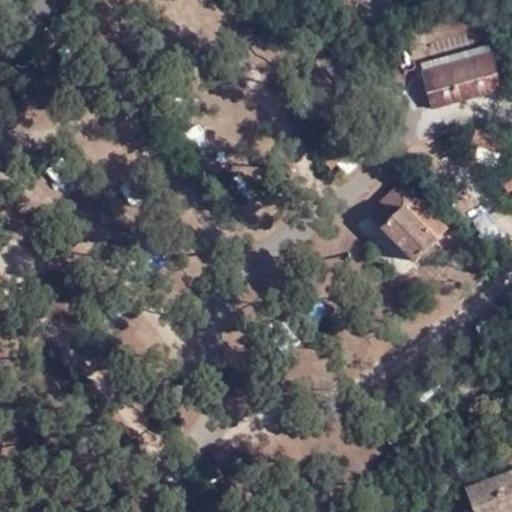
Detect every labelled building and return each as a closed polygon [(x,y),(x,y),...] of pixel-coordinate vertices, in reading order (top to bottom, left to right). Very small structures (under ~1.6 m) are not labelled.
[(488,48),(480,50),(489,81),(453,91),(455,98),(499,85),(488,48)] [(426,74),(435,103),(455,98),(453,91),(489,81),(480,50),(418,68),(420,75),(426,74)] [(428,105),(435,103),(426,74),(420,75),(428,105)] [(472,157),(498,170),(511,142),(486,129),(472,157)] [(511,167),(502,176),(511,188),(511,167)] [(380,226),(417,260),(450,226),(404,179),(369,211),(383,224),(380,226)] [(511,511),(511,460),(500,465),(505,478),(471,492),(478,511),(511,511)]
